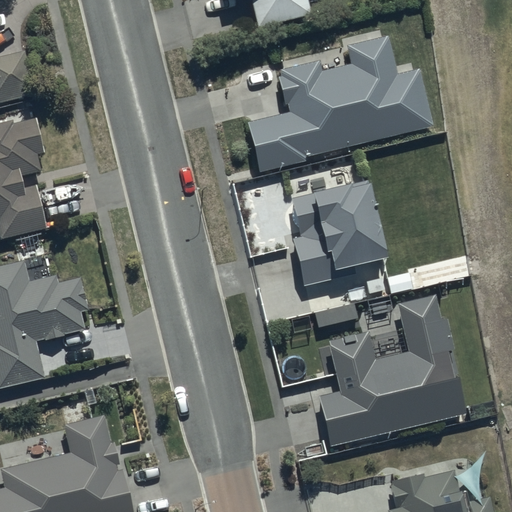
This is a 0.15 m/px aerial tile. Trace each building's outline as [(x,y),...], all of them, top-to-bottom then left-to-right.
[(244,0),(252,30),(304,17),(299,0),(244,0)] [(302,163),(301,159),(427,129),(412,64),(388,69),(379,30),(342,39),(344,48),(341,49),(345,67),(315,74),(313,64),(274,73),(276,80),(272,80),(279,108),(282,107),(283,115),(242,125),(253,175),(302,163)] [(0,102),(29,96),(19,54),(0,58),(0,102)] [(0,240),(39,232),(29,188),(13,191),(10,179),(34,173),(30,156),(36,155),(29,121),(7,126),(6,122),(0,123),(0,240)] [(389,258),(370,179),(291,199),(300,237),(292,239),(304,286),(349,275),(347,268),(389,258)] [(18,262),(0,266),(0,388),(38,380),(30,343),(78,332),(74,314),(82,312),(74,279),(51,284),(49,277),(23,283),(18,262)] [(311,400),(323,448),(459,416),(451,381),(436,384),(430,356),(448,352),(441,322),(436,323),(430,297),(390,306),(401,355),(370,362),(363,334),(320,345),(331,395),(311,400)] [(0,511),(125,511),(116,473),(111,474),(109,467),(112,467),(106,444),(103,445),(97,418),(57,428),(64,456),(0,471),(0,511)] [(417,476),(387,483),(388,488),(384,488),(384,502),(389,511),(387,511),(488,511),(485,499),(463,504),(461,494),(454,495),(448,472),(418,480),(417,476)]
